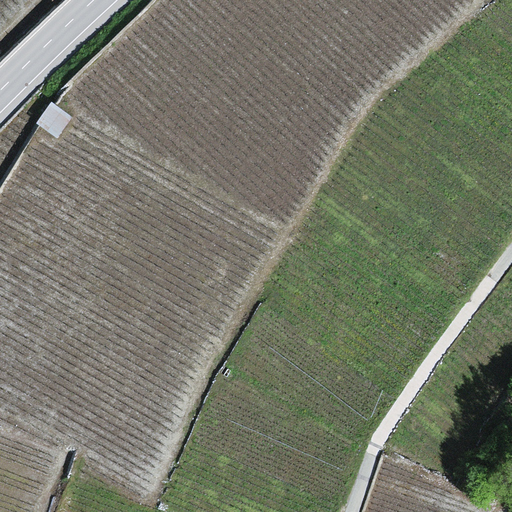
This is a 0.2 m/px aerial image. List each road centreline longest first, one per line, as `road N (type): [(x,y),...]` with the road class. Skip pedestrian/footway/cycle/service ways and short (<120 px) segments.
road 1 (track): [(354,511),(373,456),(511,261)]
road 2 (tertiary): [(93,0),(0,89)]
